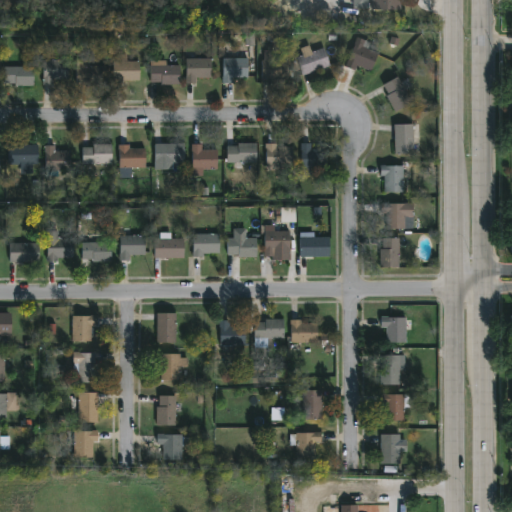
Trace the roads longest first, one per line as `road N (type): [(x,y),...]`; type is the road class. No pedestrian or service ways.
road 1 (secondary): [(481,511),(480,0)]
road 2 (residential): [(0,294),(452,287)]
road 3 (residential): [(0,109),(334,104),(352,116)]
road 4 (residential): [(352,116),(353,457)]
road 5 (secondary): [(452,287),(453,511)]
road 6 (secondary): [(453,0),(452,190)]
road 7 (residential): [(128,293),(130,468)]
